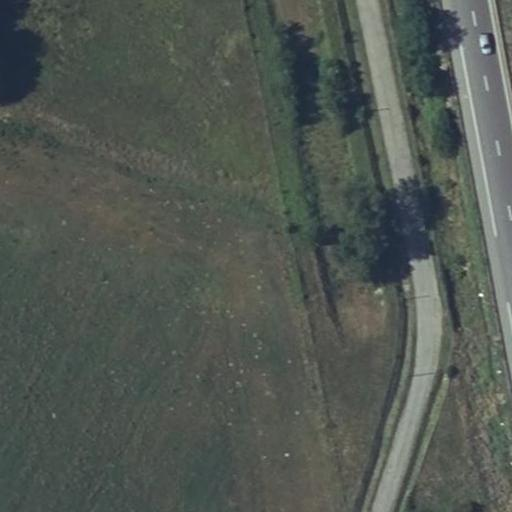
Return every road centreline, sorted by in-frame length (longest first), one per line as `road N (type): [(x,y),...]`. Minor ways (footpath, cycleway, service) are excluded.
road 1 (unclassified): [(379,511),(421,367),(428,307),(366,0)]
road 2 (motorway): [(469,0),(511,233)]
